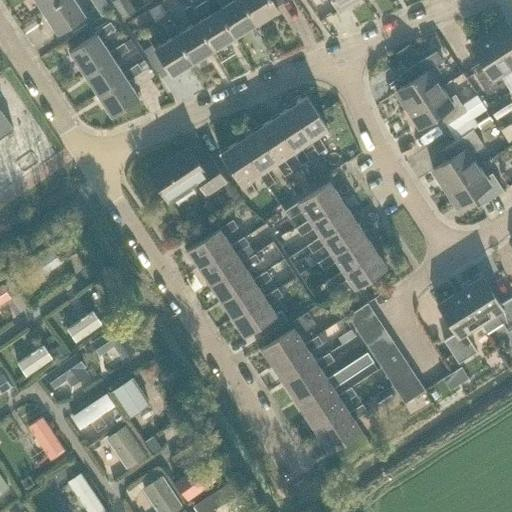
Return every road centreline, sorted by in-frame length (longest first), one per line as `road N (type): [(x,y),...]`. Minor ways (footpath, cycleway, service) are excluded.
road 1 (residential): [(82,156),(288,471)]
road 2 (residential): [(82,156),(334,59)]
road 3 (residential): [(452,248),(334,59)]
road 4 (residential): [(434,375),(390,304),(452,248)]
road 5 (residential): [(334,59),(477,0)]
road 6 (residential): [(0,28),(82,156)]
